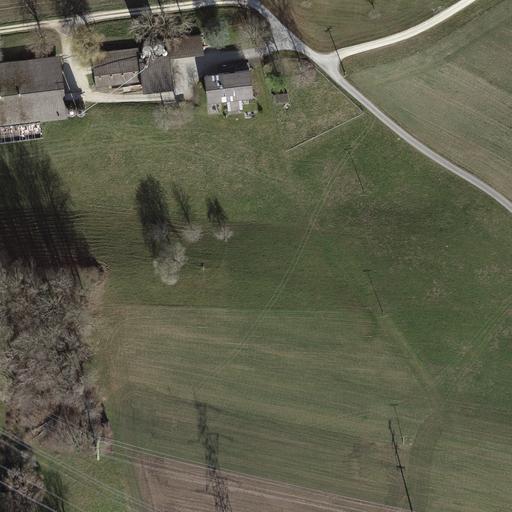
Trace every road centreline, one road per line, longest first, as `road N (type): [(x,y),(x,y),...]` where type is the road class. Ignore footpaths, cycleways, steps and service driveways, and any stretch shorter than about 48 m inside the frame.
road 1 (unclassified): [(511,208),(406,136),(252,0)]
road 2 (track): [(61,22),(209,1),(258,6)]
road 3 (track): [(469,0),(408,34),(323,64)]
